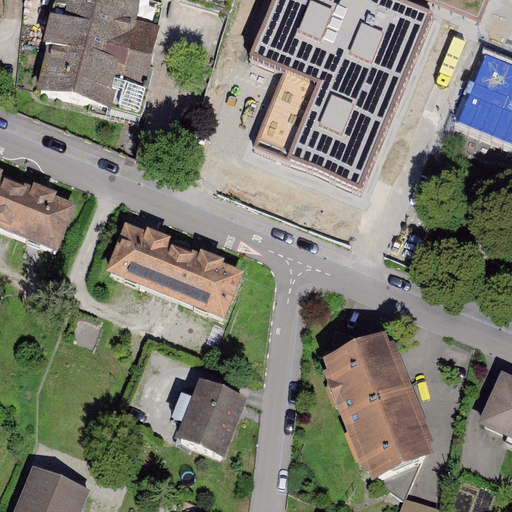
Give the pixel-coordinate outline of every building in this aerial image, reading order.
[(163,9),(119,0),(54,0),(32,107),(137,130),(163,9)] [(403,0),(277,0),(251,66),(285,81),(254,154),(364,200),(435,20),(401,6),(403,0)] [(76,208),(0,179),(0,232),(56,255),(76,208)] [(241,275),(129,232),(112,277),(223,322),(241,275)] [(381,346),(319,373),(371,491),(433,464),(381,346)] [(511,387),(505,385),(485,428),(511,440),(511,387)] [(250,407),(200,390),(179,449),(229,466),(250,407)] [(82,511),(90,495),(35,473),(19,511),(82,511)]
